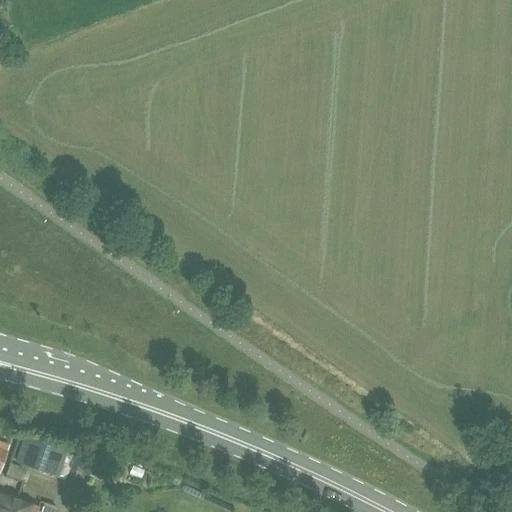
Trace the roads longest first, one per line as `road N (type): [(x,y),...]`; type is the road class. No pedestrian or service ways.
road 1 (primary): [(388,511),(244,443),(37,374)]
road 2 (unclassified): [(511,502),(437,475),(247,348)]
